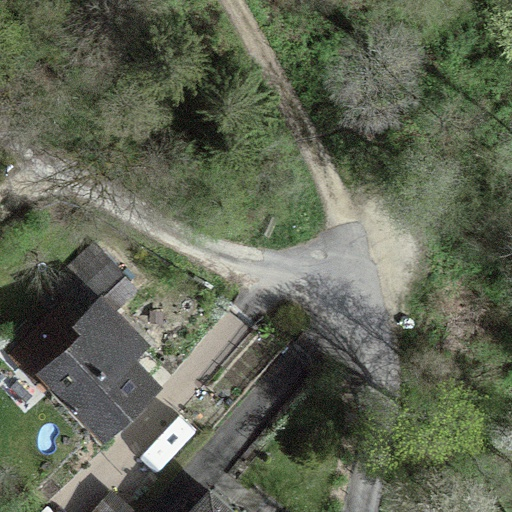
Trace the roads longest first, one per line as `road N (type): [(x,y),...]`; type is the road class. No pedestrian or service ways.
road 1 (residential): [(0,112),(168,230),(301,288),(373,358),(354,511)]
road 2 (track): [(241,0),(294,84),(360,273),(373,358)]
